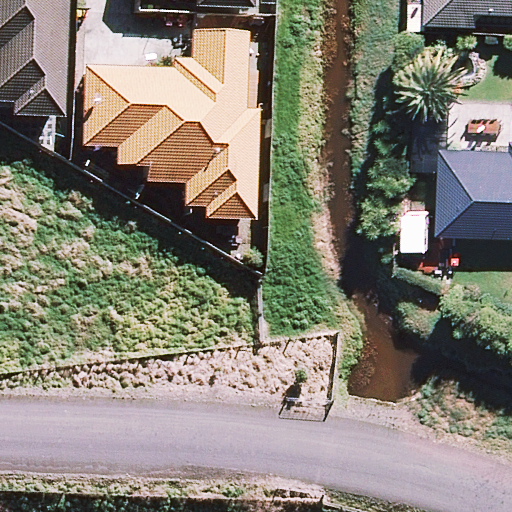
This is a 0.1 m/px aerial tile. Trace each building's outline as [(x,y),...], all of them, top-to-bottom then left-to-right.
[(8,129),(60,130),(64,0),(0,0),(0,114),(8,115),(8,129)] [(132,0),(133,7),(191,9),(191,19),(250,21),(251,0),(132,0)] [(511,0),(437,0),(436,29),(487,31),(487,18),(511,18),(511,0)] [(168,82),(81,78),(78,159),(111,160),(110,180),(140,181),(139,195),(180,197),(179,219),(200,220),(199,232),(251,234),(255,123),(241,122),(244,47),(188,45),(187,72),(169,71),(168,82)] [(449,239),(511,241),(511,156),(452,154),(449,239)]
